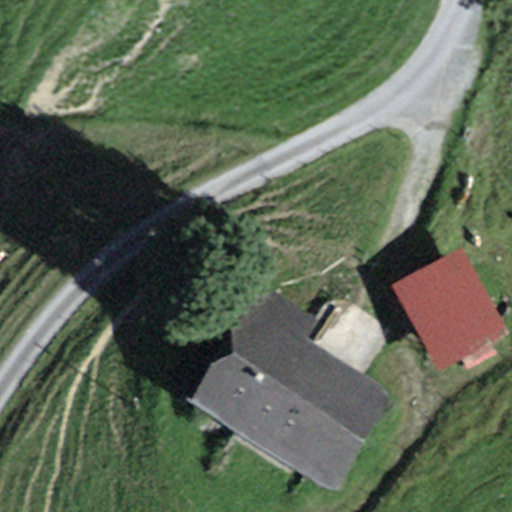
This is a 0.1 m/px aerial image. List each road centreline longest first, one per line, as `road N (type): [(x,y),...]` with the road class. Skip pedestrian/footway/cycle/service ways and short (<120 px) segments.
road 1 (track): [(458,0),(419,83),(115,258),(35,340),(0,395)]
road 2 (track): [(456,11),(397,258),(368,313)]
